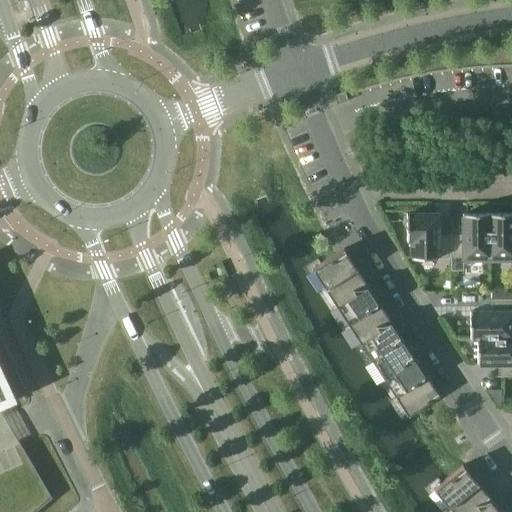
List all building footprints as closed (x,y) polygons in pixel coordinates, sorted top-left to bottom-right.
[(348,99),(347,97),(347,96),(346,94),(346,93),(345,93),(345,92),(344,92),(343,92),(335,95),(334,95),(334,96),(336,103),(337,103),(337,104),(338,104),(339,104),(347,101),(348,100),(348,99)] [(511,212),(489,213),(489,262),(511,261),(511,212)] [(451,257),(451,234),(439,234),(439,213),(407,213),(407,240),(412,240),(412,257),(451,257)] [(463,262),(489,262),(489,213),(463,213),(463,234),(451,234),(451,257),(463,257),(463,262)] [(325,288),(356,267),(344,248),(313,269),(325,288)] [(337,306),(368,285),(356,267),(325,288),(337,306)] [(349,324),(380,304),(368,285),(337,306),(349,324)] [(491,311),(470,311),(470,337),(511,337),(511,291),(491,292),(491,311)] [(361,342),(392,322),(380,304),(349,324),(361,342)] [(372,360),(404,340),(392,322),(361,342),(372,360)] [(511,337),(470,337),(470,338),(477,338),(477,363),(498,363),(498,376),(511,375),(511,337)] [(384,378),(415,358),(404,340),(372,360),(384,378)] [(396,396),(427,376),(415,358),(384,378),(396,396)] [(0,406),(17,398),(0,360),(0,406)] [(427,376),(396,396),(409,415),(440,395),(427,376)] [(449,506),(477,482),(463,465),(434,488),(449,506)] [(453,511),(475,511),(491,499),(477,482),(449,506),(453,511)] [(502,511),(491,499),(475,511),(502,511)]
